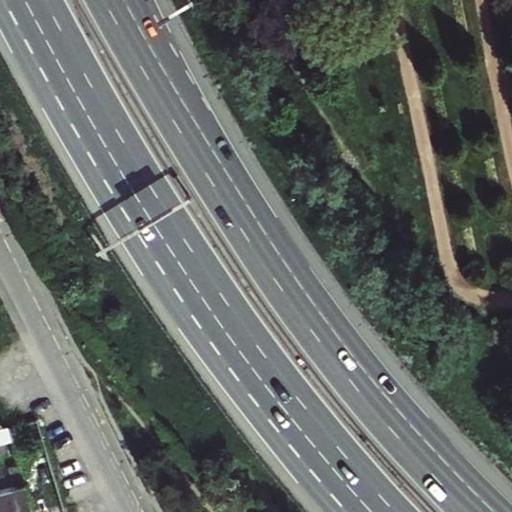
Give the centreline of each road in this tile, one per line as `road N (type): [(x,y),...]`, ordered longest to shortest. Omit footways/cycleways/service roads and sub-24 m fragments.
road 1 (motorway): [(477,511),(305,309),(111,0)]
road 2 (motorway): [(35,0),(158,218),(265,373)]
road 3 (residential): [(0,243),(136,511)]
road 4 (motorway): [(265,373),(380,511)]
road 5 (motorway): [(265,373),(349,511)]
